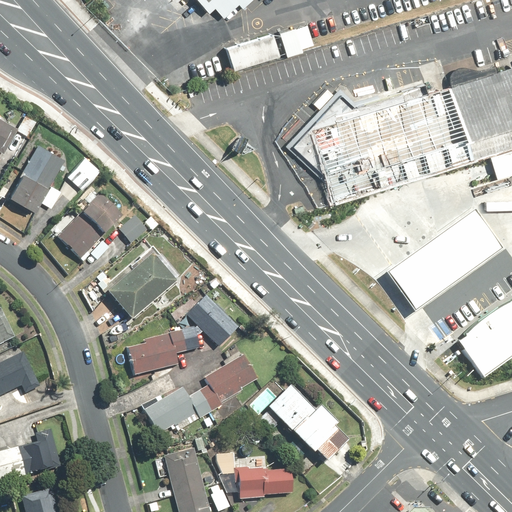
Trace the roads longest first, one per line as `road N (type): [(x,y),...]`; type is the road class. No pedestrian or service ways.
road 1 (primary): [(91,90),(443,435)]
road 2 (residential): [(118,511),(73,335),(49,294),(0,249)]
road 3 (residential): [(339,511),(398,454),(443,435)]
